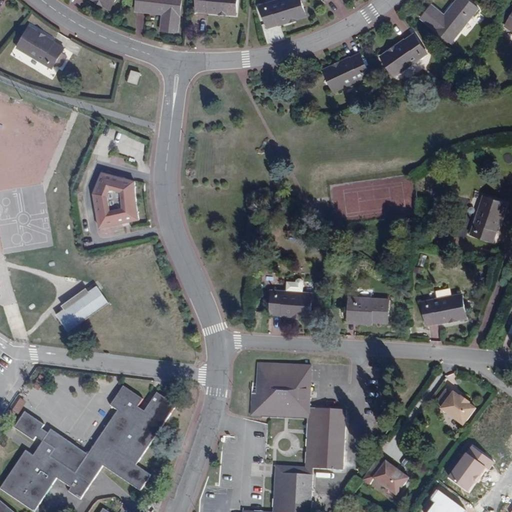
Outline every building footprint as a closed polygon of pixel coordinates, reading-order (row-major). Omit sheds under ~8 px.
[(95,0),(110,9),(115,0),(95,0)] [(137,0),(136,11),(161,15),(160,31),(177,33),(181,0),(137,0)] [(196,0),(196,10),(235,14),(236,0),(196,0)] [(277,0),(261,5),(268,26),(306,14),(302,3),(304,2),(303,0),(277,0)] [(451,43),(478,9),(467,0),(457,0),(444,17),(432,7),(422,20),(451,43)] [(64,48),(29,27),(17,47),(52,68),(55,63),(61,66),(67,56),(62,52),(64,48)] [(428,54),(414,35),(381,58),(389,69),(386,71),(392,79),(428,54)] [(371,75),(361,55),(325,72),(335,92),(371,75)] [(140,72),(131,70),(128,81),(137,83),(140,72)] [(287,85),(285,76),(279,78),(281,87),(287,85)] [(139,182),(103,167),(94,189),(101,229),(141,220),(140,218),(140,214),(140,209),(140,204),(139,198),(139,192),(140,186),(139,182)] [(505,205),(484,198),(471,235),(492,243),(505,205)] [(311,316),(312,294),(304,294),(304,285),(304,283),(303,281),(301,279),(299,280),(297,281),(297,283),(288,283),(287,292),(273,292),(271,314),(311,316)] [(60,312),(56,315),(59,318),(68,332),(71,329),(106,305),(109,303),(102,292),(97,286),(94,288),(60,313),(60,312)] [(462,296),(423,303),(427,326),(466,319),(462,296)] [(349,298),(348,319),(371,320),(371,322),(388,323),(390,300),(349,298)] [(309,408),(310,408),(313,365),(259,363),(257,393),(253,393),(252,415),(262,416),(263,409),(309,411),(309,408)] [(138,465),(178,406),(159,393),(146,411),(139,407),(144,399),(125,386),(112,405),(120,410),(90,455),(52,429),(50,433),(44,428),(46,425),(26,411),(16,427),(35,440),(38,436),(44,441),(35,456),(27,451),(2,488),(36,511),(59,477),(73,487),(71,491),(82,499),(105,466),(142,491),(153,475),(138,465)] [(445,392),(436,403),(442,408),(440,411),(462,427),(475,410),(468,405),(469,404),(460,398),(459,399),(452,394),(451,396),(445,392)] [(317,408),(310,408),(309,408),(309,411),(308,418),(306,467),(314,467),(317,408)] [(347,410),(317,408),(314,467),(314,468),(345,470),(347,410)] [(263,409),(262,416),(308,418),(309,411),(263,409)] [(494,463),(471,446),(448,477),(468,492),(486,469),(488,471),(494,463)] [(396,470),(395,468),(387,462),(386,463),(379,458),(363,481),(370,486),(375,479),(397,496),(410,478),(401,472),(399,472),(396,470)] [(281,511),(283,472),(284,466),(276,465),(273,511),(281,511)] [(312,511),(314,473),(283,472),(281,511),(312,511)] [(466,511),(468,510),(439,489),(431,500),(436,503),(429,511),(466,511)] [(0,511),(15,511),(0,499),(0,511)]
